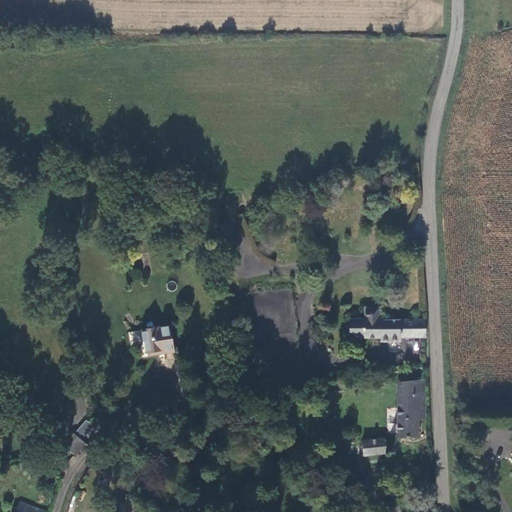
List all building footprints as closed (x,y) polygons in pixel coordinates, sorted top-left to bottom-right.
[(239,280),(232,264),(225,267),(232,283),(239,280)] [(362,308),(363,319),(377,318),(377,307),(362,308)] [(398,337),(424,337),(423,320),(377,320),(377,318),(363,319),(347,319),(347,338),(379,339),(379,342),(398,342),(398,337)] [(163,356),(173,354),(168,326),(140,331),(145,356),(162,352),(163,356)] [(423,380),(397,381),(397,437),(417,437),(420,418),(422,418),(423,380)] [(86,442),(73,431),(62,444),(75,454),(86,442)] [(351,438),(350,454),(383,453),(383,438),(351,438)] [(133,511),(135,505),(136,495),(125,493),(124,502),(120,502),(119,511),(133,511)] [(45,511),(46,510),(20,500),(15,511),(45,511)]
